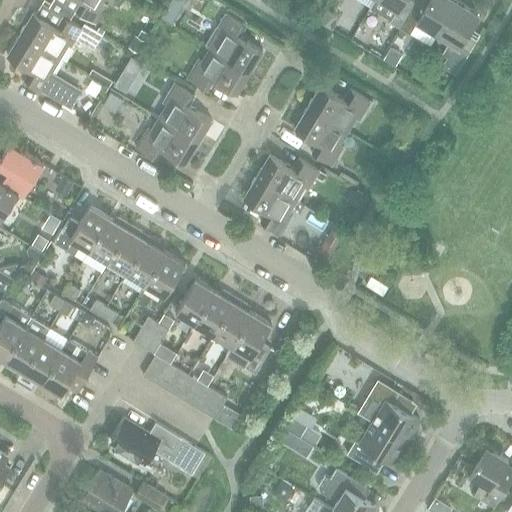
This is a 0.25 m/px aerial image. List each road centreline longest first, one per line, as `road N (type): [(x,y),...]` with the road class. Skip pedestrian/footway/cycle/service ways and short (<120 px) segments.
road 1 (residential): [(467,402),(360,337),(343,311),(202,222)]
road 2 (residential): [(202,222),(0,99)]
road 3 (residential): [(202,222),(251,136),(258,95),(290,47)]
road 4 (residential): [(467,402),(400,511)]
